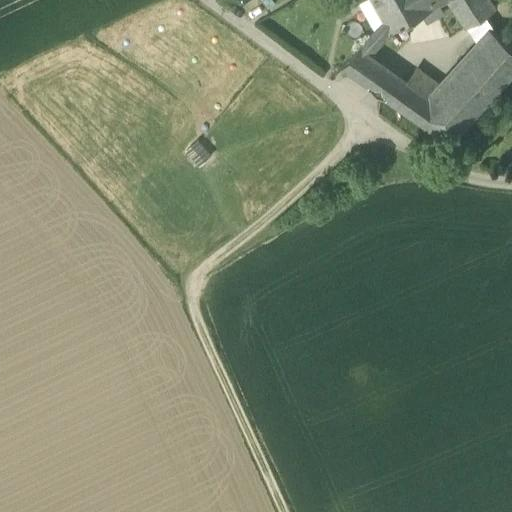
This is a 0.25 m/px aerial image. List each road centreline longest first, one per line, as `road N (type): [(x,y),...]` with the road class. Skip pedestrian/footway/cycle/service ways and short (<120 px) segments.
road 1 (track): [(374,119),(224,248),(170,277),(278,511)]
road 2 (unclassified): [(511,183),(484,183),(434,163),(212,0)]
